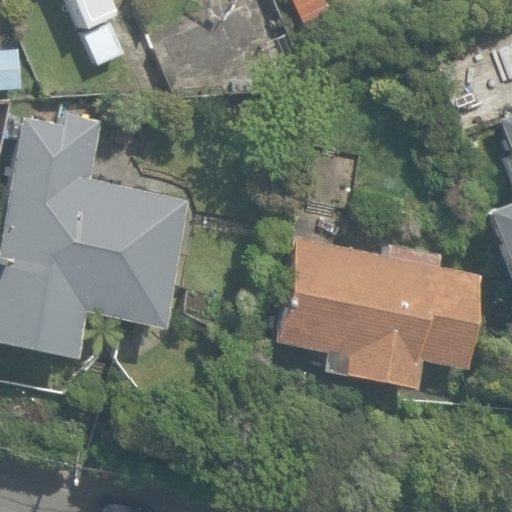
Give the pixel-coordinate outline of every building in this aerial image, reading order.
[(71,28),(87,65),(116,53),(102,20),(109,17),(101,0),(50,0),(64,31),(71,28)] [(289,0),(298,20),(325,8),(322,0),(289,0)] [(12,44),(0,45),(0,89),(17,88),(12,44)] [(478,207),(510,297),(511,296),(511,108),(491,116),(505,154),(495,158),(509,196),(478,207)] [(80,179),(92,119),(57,112),(55,123),(11,115),(0,171),(0,341),(60,354),(69,308),(152,324),(177,198),(80,179)] [(313,367),(405,388),(412,356),(454,365),(474,275),(406,260),(409,247),(379,241),(376,255),(290,236),(267,339),(317,350),(313,367)]
